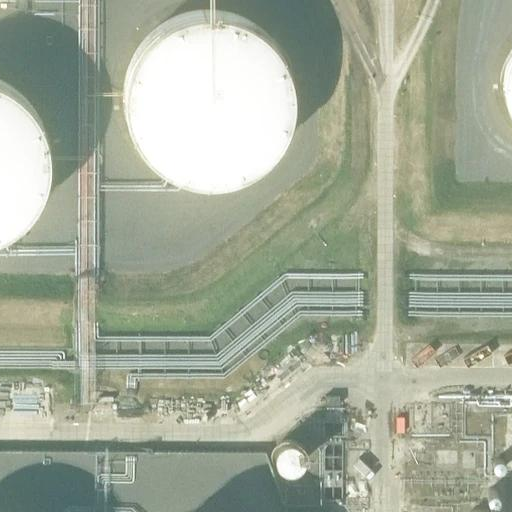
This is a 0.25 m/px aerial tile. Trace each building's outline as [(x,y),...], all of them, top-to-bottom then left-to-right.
[(123,94),(123,98),(124,103),(124,105),(125,110),(126,114),(127,119),(129,123),(129,125),(131,129),(135,135),(137,139),(140,143),(142,147),(146,150),(149,153),(152,157),(156,160),(159,162),(161,164),(165,166),(171,169),(176,171),(180,173),(186,175),(191,176),(195,177),(202,177),(207,177),(212,177),(216,177),(218,177),(223,176),(228,175),(234,173),(239,172),(243,170),(247,168),(251,165),(253,164),(257,162),(260,159),(264,156),(266,154),(269,151),(272,148),(275,144),(278,140),(280,136),(283,130),(286,124),(288,120),(288,117),(290,113),(291,108),(291,106),(292,101),(292,97),(292,92),(292,90),(292,85),(291,81),(290,76),(290,74),(289,69),(287,65),(286,60),(284,56),(281,52),(279,48),(277,44),(272,39),(269,35),(266,32),(262,29),(259,26),(253,22),(249,20),(245,17),(239,15),(234,13),(230,12),(225,10),(221,10),(214,9),(209,9),(205,9),(200,9),(195,9),(191,10),(186,11),(182,13),(177,14),(171,17),(165,20),(161,23),(157,25),(155,27),(150,31),(147,35),(145,36),(144,38),(141,42),(138,45),(135,49),(133,53),(131,57),(128,64),(127,68),(126,73),(125,77),(124,82),(123,89),(123,94)] [(511,47),(510,51),(508,54),(507,58),(506,62),(505,66),(504,70),(503,74),(503,77),(503,82),(503,85),(504,90),(504,93),(505,97),(506,99),(507,103),(509,107),(511,110),(511,112),(511,47)] [(0,231),(2,230),(6,228),(10,226),(16,221),(19,219),(23,215),(26,212),(29,209),(32,205),(34,201),(37,197),(39,193),(41,189),(43,185),(45,178),(46,174),(47,169),(47,165),(48,160),(48,158),(48,153),(48,148),(47,144),(47,142),(46,137),(45,133),(44,130),(44,128),(42,124),(41,122),(39,117),(36,111),(33,108),(31,104),(28,100),(25,97),(20,92),(16,89),(13,86),(7,83),(5,81),(1,79),(0,78),(0,231)] [(339,405),(339,395),(324,395),(324,405),(339,405)] [(343,504),(343,407),(322,408),(322,422),(324,422),(323,504),(343,504)] [(299,501),(316,501),(318,440),(277,439),(276,467),(292,468),(291,486),(299,486),(299,501)] [(479,468),(479,448),(432,447),(432,468),(479,468)]
